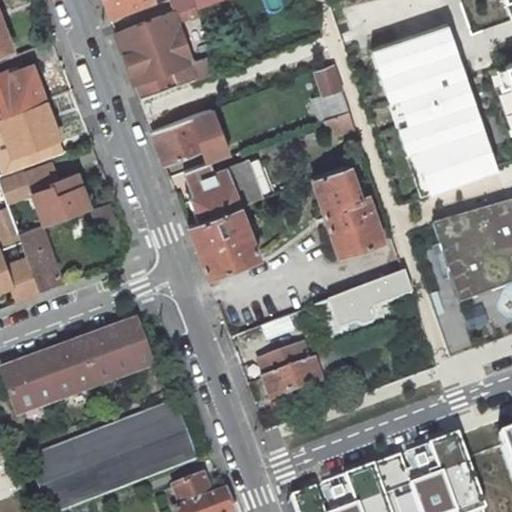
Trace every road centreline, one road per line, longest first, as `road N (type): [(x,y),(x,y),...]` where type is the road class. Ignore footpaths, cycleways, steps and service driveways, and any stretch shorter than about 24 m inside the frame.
road 1 (residential): [(69,0),(171,271)]
road 2 (residential): [(249,477),(511,384)]
road 3 (residential): [(393,221),(319,0)]
road 4 (residential): [(171,271),(249,477)]
road 5 (residential): [(171,271),(0,337)]
road 6 (residential): [(444,369),(393,221)]
road 7 (residential): [(393,221),(511,177)]
